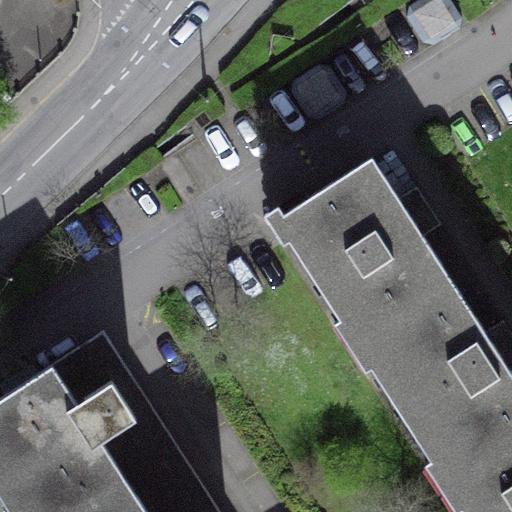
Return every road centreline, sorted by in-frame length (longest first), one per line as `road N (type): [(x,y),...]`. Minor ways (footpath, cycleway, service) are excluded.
road 1 (unknown): [(511,30),(130,271),(127,308),(253,511)]
road 2 (secondary): [(0,196),(181,0)]
